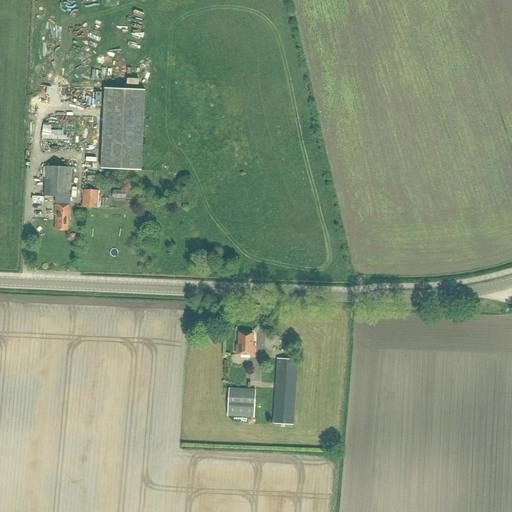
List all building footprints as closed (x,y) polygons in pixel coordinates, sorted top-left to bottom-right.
[(141,21),(143,10),(133,8),(131,19),(141,21)] [(141,170),(145,90),(105,88),(101,168),(141,170)] [(53,168),(44,168),(43,196),(55,196),(54,203),(70,203),(71,168),(53,168)] [(98,191),(82,190),(81,207),(97,208),(98,191)] [(70,205),(55,205),(55,216),(56,216),(56,229),(67,230),(68,223),(69,223),(70,205)] [(253,333),(239,332),(239,345),(237,345),(237,354),(254,355),(255,345),(253,345),(253,333)] [(297,359),(277,358),(273,423),(293,424),(297,359)] [(255,390),(229,389),(227,416),(253,418),(255,390)]
